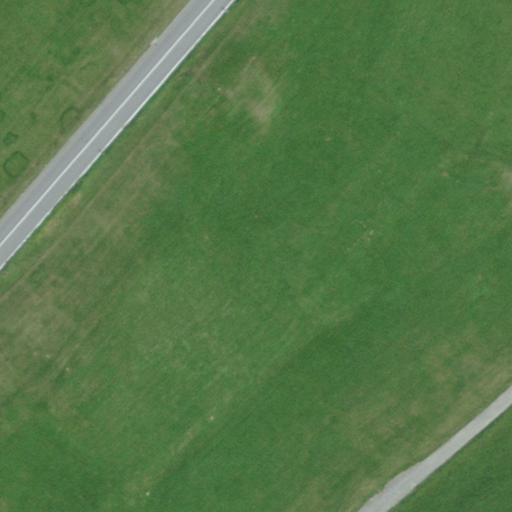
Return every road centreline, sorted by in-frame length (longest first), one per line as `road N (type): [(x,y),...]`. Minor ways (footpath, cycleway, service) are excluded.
road 1 (primary): [(211,0),(0,242)]
road 2 (track): [(511,392),(376,511)]
